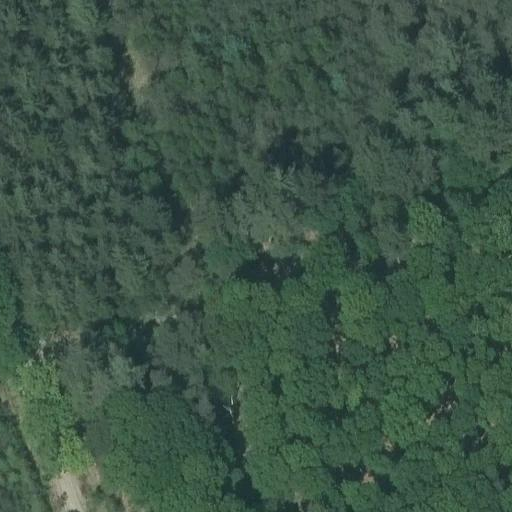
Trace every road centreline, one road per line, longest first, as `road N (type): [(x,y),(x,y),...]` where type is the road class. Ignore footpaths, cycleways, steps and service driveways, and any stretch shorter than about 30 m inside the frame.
road 1 (track): [(196,312),(79,0)]
road 2 (track): [(196,312),(511,212)]
road 3 (track): [(196,312),(17,376),(0,327)]
road 4 (track): [(269,511),(196,312)]
road 5 (track): [(17,376),(62,511)]
